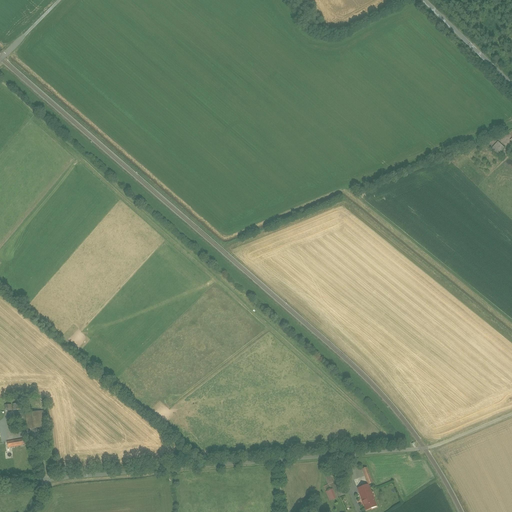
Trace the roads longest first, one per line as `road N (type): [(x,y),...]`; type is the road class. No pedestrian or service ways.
road 1 (unclassified): [(511,414),(423,449),(46,478)]
road 2 (unclassified): [(511,84),(423,0)]
